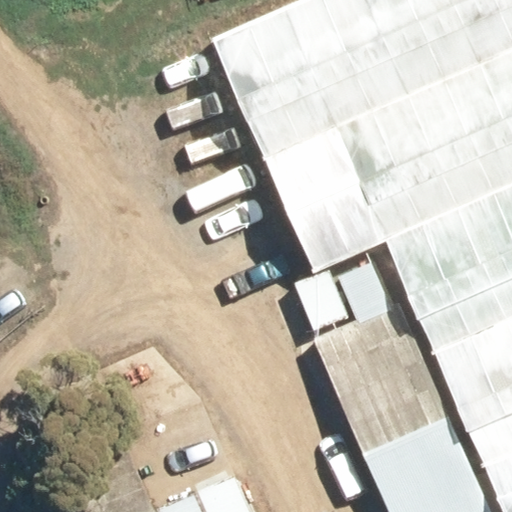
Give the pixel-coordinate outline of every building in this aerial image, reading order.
[(511,511),(511,0),(323,0),(198,55),(306,281),(318,275),(383,250),(496,511),(511,511)] [(314,336),(348,321),(329,281),(322,284),(318,275),(306,281),(292,288),(314,336)] [(480,511),(394,310),(314,344),(385,511),(480,511)] [(58,471),(76,511),(147,511),(116,444),(58,471)] [(244,511),(230,480),(158,511),(244,511)]
